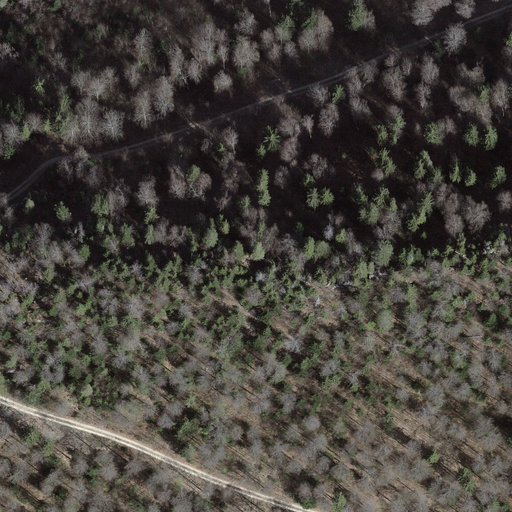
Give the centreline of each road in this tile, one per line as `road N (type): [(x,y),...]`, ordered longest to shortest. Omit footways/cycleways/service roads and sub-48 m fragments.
road 1 (track): [(511,9),(178,137),(54,157),(0,202)]
road 2 (track): [(0,399),(321,511)]
